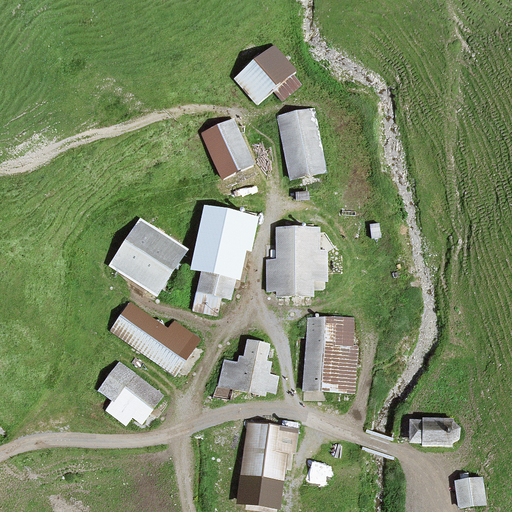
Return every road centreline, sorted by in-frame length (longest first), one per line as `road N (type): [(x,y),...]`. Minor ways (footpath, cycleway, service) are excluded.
road 1 (unclassified): [(446,511),(417,463),(282,407),(240,410),(140,440),(31,441),(0,452)]
road 2 (track): [(255,314),(271,154),(251,111),(205,97),(0,162)]
road 3 (track): [(181,430),(221,338),(255,314)]
